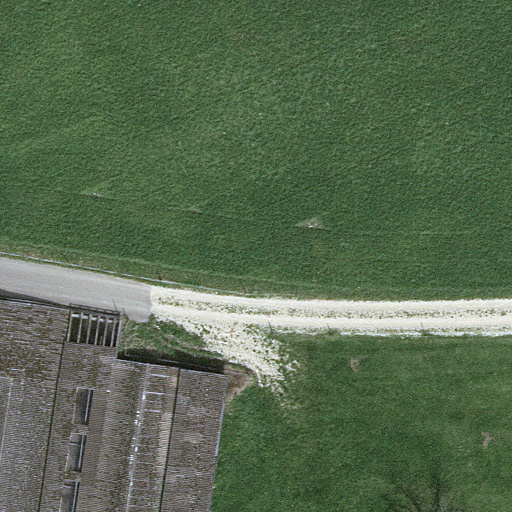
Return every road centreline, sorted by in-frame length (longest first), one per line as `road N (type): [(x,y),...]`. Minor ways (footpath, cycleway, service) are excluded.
road 1 (track): [(511,327),(159,310)]
road 2 (track): [(0,280),(159,310)]
